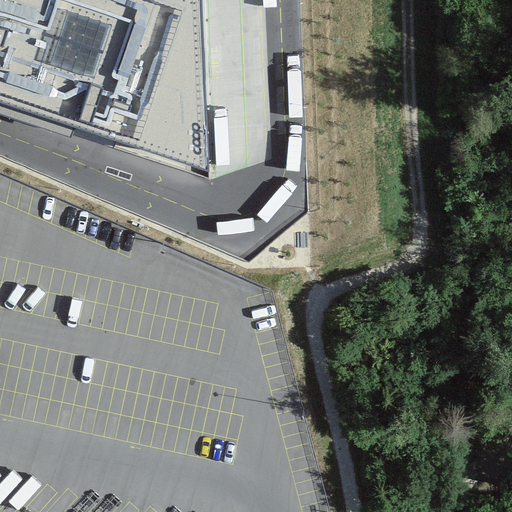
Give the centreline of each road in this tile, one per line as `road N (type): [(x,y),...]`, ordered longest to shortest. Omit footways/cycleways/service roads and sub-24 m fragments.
road 1 (track): [(348,511),(307,314),(316,297),(399,266),(420,243),(409,0)]
road 2 (unknown): [(192,370),(184,327),(164,286),(0,236)]
road 3 (unknown): [(0,444),(211,484)]
road 4 (unknown): [(0,328),(192,370)]
